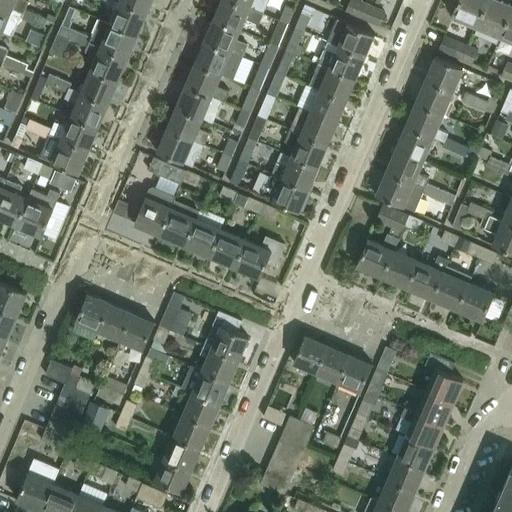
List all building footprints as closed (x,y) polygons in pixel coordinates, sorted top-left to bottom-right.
[(25,0),(0,0),(0,1),(12,7),(23,11),(25,7),(27,1),(25,0)] [(137,33),(146,11),(121,0),(118,0),(109,21),(137,33)] [(121,0),(146,11),(150,0),(121,0)] [(262,12),(249,7),(249,6),(234,0),(219,0),(212,17),(240,28),(244,18),(258,23),(262,12)] [(234,0),(249,6),(249,7),(262,12),(267,0),(234,0)] [(296,0),(286,0),(279,19),(287,23),(296,0)] [(354,13),(360,0),(359,0),(348,0),(344,9),(354,13)] [(378,23),(384,10),(360,0),(354,13),(378,23)] [(476,24),(486,0),(458,0),(452,14),(476,24)] [(499,34),(511,5),(511,3),(504,0),(486,0),(476,24),(499,34)] [(23,11),(12,7),(0,1),(0,28),(2,29),(11,33),(16,21),(20,17),(21,16),(23,11)] [(511,39),(511,5),(499,34),(511,39)] [(32,21),(36,12),(25,7),(23,11),(21,16),(32,21)] [(309,15),(301,11),(295,25),(303,29),(309,15)] [(45,20),(47,16),(45,15),(36,12),(32,21),(41,24),(43,25),(45,20)] [(127,55),(137,33),(109,21),(98,16),(92,31),(90,35),(89,39),(127,55)] [(236,37),(240,28),(212,17),(203,39),(231,50),(230,51),(241,56),(247,42),(236,37)] [(374,33),(337,17),(328,40),(365,55),(374,33)] [(278,44),(287,23),(279,19),(269,41),(278,44)] [(76,39),(79,30),(68,25),(66,30),(65,34),(69,36),(76,39)] [(294,51),(303,29),(295,25),(285,48),(294,51)] [(89,39),(90,35),(79,30),(76,39),(87,43),(89,39)] [(46,59),(58,63),(66,35),(55,32),(46,59)] [(462,58),(468,44),(443,34),(438,47),(462,58)] [(118,78),(127,55),(89,39),(87,43),(85,48),(96,53),(90,67),(118,78)] [(230,51),(231,50),(203,39),(193,61),(221,73),(232,77),(241,56),(230,51)] [(355,78),(365,55),(328,40),(319,62),(355,78)] [(268,66),(278,44),(269,41),(260,63),(268,66)] [(312,60),(314,45),(303,44),(301,59),(312,60)] [(478,48),(468,44),(462,58),(472,62),(478,48)] [(285,73),(294,51),(285,48),(276,70),(285,73)] [(13,66),(16,58),(5,53),(4,57),(2,62),(12,66),(13,66)] [(452,90),(462,67),(435,55),(425,78),(452,90)] [(26,67),(27,63),(25,61),(16,58),(13,66),(24,71),(26,67)] [(509,78),(511,71),(511,62),(506,60),(500,74),(509,78)] [(216,84),(221,73),(193,61),(184,83),(222,99),(225,100),(229,89),(216,84)] [(346,100),(355,78),(319,62),(318,63),(318,62),(309,84),(319,88),(346,100)] [(259,88),(268,66),(260,63),(250,85),(259,88)] [(108,101),(118,78),(90,67),(80,90),(108,101)] [(275,95),(285,73),(276,70),(266,92),(275,95)] [(56,85),(60,76),(49,71),(47,76),(45,80),(56,85)] [(71,80),(60,76),(56,85),(67,90),(69,85),(71,80)] [(442,113),(452,90),(425,78),(415,101),(442,113)] [(26,112),(32,114),(40,92),(51,96),(54,86),(37,80),(26,112)] [(212,121),(222,99),(184,83),(175,105),(202,117),(212,121)] [(98,125),(108,101),(80,90),(69,85),(67,90),(65,96),(76,100),(70,113),(98,125)] [(250,111),(259,88),(250,85),(241,107),(250,111)] [(511,110),(511,109),(511,87),(510,87),(500,110),(507,113),(509,109),(511,110)] [(14,111),(22,92),(12,88),(4,107),(7,108),(6,113),(13,116),(14,111)] [(336,122),(346,100),(319,88),(310,110),(336,122)] [(472,104),(476,95),(465,90),(463,94),(461,99),(472,104)] [(266,117),(275,95),(266,92),(257,114),(266,117)] [(487,100),(476,95),(472,104),(483,108),(485,103),(487,100)] [(433,136),(442,113),(415,101),(405,124),(433,136)] [(198,126),(202,117),(175,105),(165,128),(203,143),(208,130),(198,126)] [(327,144),(336,122),(310,110),(310,111),(299,106),(290,128),(327,144)] [(243,125),(250,111),(241,107),(235,122),(243,125)] [(88,148),(98,125),(70,113),(66,124),(54,119),(51,127),(49,132),(60,136),(88,148)] [(256,139),(266,117),(257,114),(248,135),(256,139)] [(36,131),(40,122),(29,118),(27,122),(26,127),(36,131)] [(51,127),(40,122),(36,131),(47,136),(49,132),(51,127)] [(423,159),(433,136),(405,124),(395,147),(423,159)] [(11,145),(23,150),(27,141),(42,147),(46,136),(19,125),(11,145)] [(199,151),(203,143),(165,128),(156,150),(191,165),(197,150),(199,151)] [(318,166),(327,144),(290,128),(285,140),(295,145),(291,154),(318,166)] [(78,171),(88,148),(60,136),(49,132),(47,136),(39,155),(51,160),(78,171)] [(247,162),(256,139),(248,135),(238,158),(247,162)] [(453,149),(457,140),(446,135),(444,140),(442,145),(453,149)] [(231,155),(237,141),(228,137),(222,152),(231,155)] [(468,145),(457,140),(453,149),(464,154),(465,150),(468,145)] [(0,156),(11,161),(16,151),(3,146),(0,152),(0,156)] [(418,171),(423,159),(395,147),(386,170),(413,182),(424,186),(426,182),(429,176),(418,171)] [(224,170),(231,155),(222,152),(216,166),(224,170)] [(308,188),(318,166),(291,154),(286,165),(276,161),(271,173),(308,188)] [(489,155),(488,159),(486,164),(497,169),(501,160),(489,155)] [(37,172),(41,162),(28,156),(24,166),(37,172)] [(183,179),(187,169),(156,156),(150,170),(181,183),(183,179)] [(237,184),(247,162),(238,158),(228,181),(237,184)] [(511,164),(501,160),(497,169),(508,173),(510,169),(511,164)] [(71,190),(76,177),(41,162),(37,172),(48,177),(47,180),(71,190)] [(195,184),(199,175),(199,174),(187,169),(183,179),(195,184)] [(422,192),(424,186),(413,182),(386,170),(376,194),(414,210),(422,192)] [(261,196),(298,211),(302,213),(303,212),(302,211),(308,197),(305,196),(308,188),(271,173),(261,195),(261,196)] [(0,215),(16,223),(27,195),(19,192),(23,185),(3,176),(0,185),(0,215)] [(433,196),(437,186),(426,182),(424,186),(422,192),(433,196)] [(159,233),(171,206),(175,195),(153,185),(148,187),(133,222),(159,233)] [(232,200),(236,191),(223,185),(219,195),(232,200)] [(41,234),(57,196),(60,190),(49,186),(47,192),(31,186),(27,195),(16,223),(41,234)] [(448,191),(437,186),(433,196),(451,204),(453,199),(455,194),(448,191)] [(257,211),(261,201),(248,196),(244,206),(257,211)] [(511,223),(511,196),(501,219),(511,223)] [(270,217),(274,207),(261,201),(257,211),(270,217)] [(477,215),(481,206),(470,201),(468,205),(461,202),(451,226),(458,229),(466,210),(477,215)] [(403,223),(407,214),(382,203),(376,217),(401,228),(403,223)] [(184,244),(196,217),(171,206),(159,233),(184,244)] [(477,215),(488,220),(491,215),(492,210),(481,206),(477,215)] [(416,229),(420,219),(407,214),(403,223),(416,229)] [(511,251),(511,223),(501,219),(491,215),(488,220),(486,226),(496,231),(491,243),(511,251)] [(209,255),(221,227),(196,217),(184,244),(209,255)] [(234,265),(246,238),(221,227),(209,255),(234,265)] [(381,275),(392,248),(398,235),(386,230),(381,243),(367,237),(356,264),(376,273),(381,275)] [(453,244),(457,235),(444,230),(440,239),(453,244)] [(261,245),(246,238),(234,265),(259,276),(266,261),(275,265),(285,243),(265,234),(261,245)] [(478,255),(482,246),(469,241),(466,250),(478,255)] [(491,261),(495,252),(482,246),(478,255),(491,261)] [(411,273),(417,258),(392,248),(381,275),(406,285),(411,273)] [(431,296),(445,263),(448,255),(437,251),(431,264),(417,258),(411,273),(406,285),(431,296)] [(456,307),(468,279),(470,274),(445,263),(431,296),(456,307)] [(0,306),(15,313),(25,290),(0,279),(0,306)] [(493,290),(468,279),(456,307),(481,318),(493,290)] [(97,328),(109,301),(86,291),(75,319),(97,328)] [(119,338),(131,310),(109,301),(97,328),(119,338)] [(168,329),(178,306),(168,302),(158,325),(168,329)] [(0,332),(6,335),(15,313),(0,306),(0,332)] [(217,309),(212,321),(203,344),(237,359),(247,336),(236,331),(241,319),(217,309)] [(153,320),(131,310),(119,338),(142,347),(153,320)] [(162,342),(168,329),(158,325),(152,337),(162,342)] [(315,371),(326,344),(304,334),(292,361),(315,371)] [(199,353),(206,356),(201,369),(228,381),(237,359),(203,344),(199,353)] [(337,380),(348,353),(326,344),(315,371),(337,380)] [(429,350),(423,363),(434,368),(425,389),(452,401),(462,378),(449,373),(453,361),(429,350)] [(371,363),(348,353),(337,380),(360,390),(371,363)] [(390,358),(381,354),(379,360),(375,368),(384,372),(390,358)] [(154,360),(145,356),(139,369),(148,373),(154,360)] [(228,381),(201,369),(189,364),(180,386),(191,391),(219,403),(228,381)] [(379,385),(384,372),(375,368),(370,381),(379,385)] [(143,386),(148,373),(139,369),(134,382),(143,386)] [(76,388),(81,376),(68,370),(67,371),(68,372),(64,382),(76,388)] [(94,381),(81,376),(76,388),(89,393),(94,381)] [(84,404),(89,393),(76,388),(64,382),(59,393),(84,404)] [(108,387),(104,397),(117,402),(122,393),(108,387)] [(443,422),(452,401),(425,389),(416,411),(443,422)] [(209,425),(219,403),(191,391),(182,414),(209,425)] [(80,415),(84,404),(59,393),(54,404),(80,415)] [(371,403),(362,399),(356,411),(366,415),(371,403)] [(135,404),(126,400),(120,412),(130,417),(135,404)] [(75,426),(80,415),(54,404),(50,415),(75,426)] [(433,444),(443,422),(416,411),(405,406),(401,415),(412,419),(406,433),(433,444)] [(106,434),(111,416),(87,410),(82,428),(106,434)] [(360,429),(366,415),(356,411),(350,425),(360,429)] [(124,430),(130,417),(120,412),(114,426),(124,430)] [(200,447),(209,425),(182,414),(172,436),(200,447)] [(70,437),(75,426),(50,415),(45,426),(58,432),(70,437)] [(296,432),(301,420),(288,415),(288,416),(289,416),(285,427),(296,432)] [(313,425),(301,420),(296,432),(308,437),(313,425)] [(53,443),(58,432),(45,426),(41,436),(40,436),(39,437),(53,443)] [(127,426),(122,441),(151,451),(156,437),(127,426)] [(304,448),(308,437),(296,432),(285,427),(280,438),(304,448)] [(326,431),(322,440),(336,446),(339,437),(326,431)] [(66,448),(70,437),(58,432),(53,443),(66,448)] [(423,467),(433,444),(406,433),(396,455),(423,467)] [(190,469),(200,447),(172,436),(163,458),(190,469)] [(299,459),(304,448),(280,438),(275,449),(299,459)] [(352,447),(342,443),(337,455),(347,459),(352,447)] [(294,470),(299,459),(275,449),(270,460),(294,470)] [(87,470),(92,460),(78,454),(74,464),(87,470)] [(341,473),(347,459),(337,455),(332,469),(341,473)] [(414,488),(423,467),(396,455),(387,477),(414,488)] [(181,492),(190,469),(163,458),(154,480),(181,492)] [(99,475),(103,465),(92,460),(87,470),(99,475)] [(290,481),(294,470),(270,460),(265,471),(277,476),(290,481)] [(511,511),(511,464),(500,490),(498,490),(495,498),(496,498),(490,511),(511,511)] [(41,509),(53,482),(26,471),(15,498),(41,509)] [(272,488),(277,476),(265,471),(261,481),(260,480),(259,482),(272,488)] [(137,491),(142,481),(128,475),(124,485),(137,491)] [(285,493),(290,481),(277,476),(272,488),(285,493)] [(404,511),(414,488),(387,477),(377,500),(404,511)] [(142,481),(137,491),(135,496),(161,507),(167,492),(142,481)] [(48,511),(68,511),(77,492),(53,482),(41,509),(48,511)] [(98,511),(102,503),(77,492),(68,511),(98,511)] [(304,511),(306,511),(310,504),(297,498),(293,507),(304,511)] [(403,511),(404,511),(377,500),(371,511),(403,511)] [(123,511),(102,503),(98,511),(123,511)]
